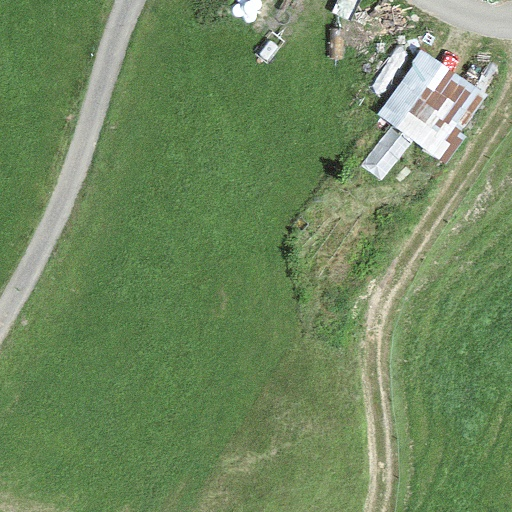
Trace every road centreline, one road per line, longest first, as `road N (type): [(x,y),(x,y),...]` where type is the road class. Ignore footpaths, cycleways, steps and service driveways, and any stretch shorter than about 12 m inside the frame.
road 1 (track): [(511,115),(401,280),(380,329),(376,375),(390,463),(382,511)]
road 2 (unclassified): [(132,0),(62,208),(0,322)]
